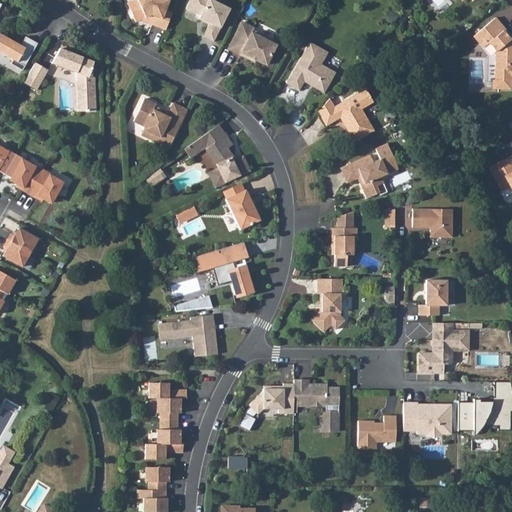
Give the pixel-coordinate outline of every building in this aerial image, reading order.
[(131,13),(135,22),(139,20),(145,18),(153,21),(151,25),(165,30),(172,14),(165,11),(168,0),(135,0),(133,1),(137,10),(131,13)] [(211,0),(190,0),(186,9),(200,16),(199,18),(209,23),(208,25),(203,37),(213,42),(230,9),(211,0)] [(127,4),(131,13),(137,10),(133,1),(127,4)] [(498,87),(511,87),(511,36),(505,28),(505,24),(497,15),(476,34),(483,41),(492,41),(498,49),(498,79),(498,87)] [(228,49),(248,59),(249,57),(266,65),(277,43),(253,31),(254,29),(241,23),(228,49)] [(9,65),(21,72),(37,44),(25,38),(20,47),(0,35),(0,54),(12,61),(9,65)] [(309,43),(286,84),(299,91),(304,82),(320,91),(326,90),(335,73),(321,65),(327,53),(309,43)] [(59,49),(51,63),(76,73),(77,111),(95,111),(94,77),(89,75),(93,62),(59,49)] [(35,63),(24,83),(36,90),(48,70),(35,63)] [(329,99),(317,112),(326,127),(341,118),(351,134),(349,135),(354,143),(374,131),(361,110),(373,102),(365,89),(334,107),(329,99)] [(144,99),(133,121),(144,127),(143,130),(160,138),(157,143),(168,148),(186,110),(173,104),(168,113),(167,117),(153,110),(155,107),(156,105),(144,99)] [(155,107),(153,110),(167,117),(168,113),(155,107)] [(210,178),(215,187),(249,171),(242,157),(232,162),(231,159),(232,158),(227,149),(232,146),(218,125),(192,144),(198,152),(205,147),(206,149),(205,149),(216,165),(218,169),(220,173),(210,178)] [(143,130),(141,135),(157,143),(160,138),(143,130)] [(192,144),(184,149),(190,158),(198,152),(192,144)] [(343,167),(350,182),(357,179),(366,199),(379,193),(376,187),(383,183),(380,177),(387,174),(383,166),(394,161),(387,144),(375,149),(380,160),(373,163),(370,155),(343,167)] [(0,172),(4,174),(15,154),(9,151),(8,152),(0,147),(0,172)] [(21,190),(29,194),(42,170),(35,166),(34,167),(21,159),(10,178),(18,182),(17,185),(22,188),(21,190)] [(488,171),(499,191),(508,187),(511,194),(511,193),(511,163),(509,159),(488,171)] [(383,166),(387,174),(398,169),(394,161),(383,166)] [(158,167),(144,177),(151,187),(165,177),(158,167)] [(343,167),(340,169),(346,183),(350,182),(343,167)] [(209,173),(210,178),(220,173),(218,169),(209,173)] [(52,202),(63,183),(49,175),(50,174),(42,170),(29,194),(36,199),(37,196),(43,200),(44,197),(52,202)] [(223,192),(226,199),(244,191),(240,183),(223,192)] [(383,183),(376,187),(379,193),(380,196),(387,192),(383,183)] [(226,199),(225,200),(240,230),(260,220),(245,190),(244,191),(226,199)] [(452,210),(412,209),(412,227),(432,228),(432,231),(430,231),(430,237),(452,238),(452,210)] [(37,239),(18,228),(14,236),(10,234),(7,240),(29,253),(37,239)] [(334,255),(334,267),(346,267),(346,255),(352,255),(353,237),(356,237),(356,228),(331,228),(331,247),(334,247),(333,255),(334,255)] [(29,253),(7,240),(3,247),(7,249),(2,256),(22,267),(29,253)] [(235,269),(232,261),(242,258),(246,257),(242,243),(198,256),(197,271),(212,267),(217,285),(231,281),(236,297),(252,292),(245,266),(235,269)] [(245,266),(242,258),(232,261),(235,269),(245,266)] [(296,266),(293,274),(298,276),(301,268),(296,266)] [(0,290),(4,293),(7,295),(15,280),(0,272),(0,290)] [(342,279),(317,279),(317,294),(319,294),(319,312),(311,320),(323,332),(330,325),(335,330),(344,321),(340,316),(340,305),(342,305),(342,279)] [(419,316),(439,316),(439,306),(446,306),(446,281),(426,281),(425,305),(419,305),(419,316)] [(387,303),(394,303),(394,300),(394,288),(388,288),(385,291),(385,299),(387,303)] [(188,310),(211,308),(210,295),(187,302),(188,310)] [(175,305),(175,312),(188,310),(187,302),(175,305)] [(190,321),(158,324),(159,337),(166,336),(167,339),(192,336),(194,356),(217,353),(215,335),(212,336),(211,330),(213,329),(212,316),(190,318),(190,321)] [(452,323),(432,323),(432,353),(435,353),(435,358),(418,358),(418,373),(443,373),(443,365),(449,365),(452,362),(452,351),(460,351),(460,342),(468,342),(468,331),(452,331),(452,328),(452,323)] [(460,351),(468,351),(468,342),(460,342),(460,351)] [(308,380),(293,380),(293,384),(293,406),(296,406),(325,406),(325,412),(320,417),(320,424),(321,424),(321,432),(338,432),(338,388),(326,388),(326,385),(314,385),(314,387),(308,387),(308,385),(308,380)] [(148,383),(148,398),(157,398),(157,413),(160,413),(160,429),(156,430),(156,444),(145,444),(145,460),(164,460),(164,450),(167,450),(167,452),(183,453),(183,445),(178,444),(178,440),(179,440),(179,430),(177,430),(177,413),(180,413),(180,402),(178,402),(178,399),(186,399),(186,390),(171,390),(171,393),(168,393),(168,383),(148,383)] [(293,406),(293,384),(283,384),(283,387),(269,386),(270,389),(263,389),(263,392),(249,405),(250,407),(246,410),(237,425),(247,432),(254,419),(252,418),(253,417),(256,413),(257,414),(263,409),(278,409),(278,414),(293,414),(293,412),(293,406)] [(417,404),(403,404),(403,430),(416,430),(416,433),(426,433),(426,436),(440,436),(440,433),(450,433),(450,405),(430,405),(430,409),(425,409),(425,408),(417,408),(417,404)] [(374,421),(358,421),(357,450),(376,450),(376,442),(395,442),(395,416),(383,416),(383,423),(378,423),(378,425),(373,425),(374,421)] [(0,488),(0,489),(12,468),(6,464),(13,453),(3,447),(0,451),(0,488)] [(168,467),(145,467),(145,482),(148,482),(148,490),(137,490),(137,499),(143,499),(142,511),(165,511),(166,498),(165,498),(165,482),(168,482),(168,467)]
